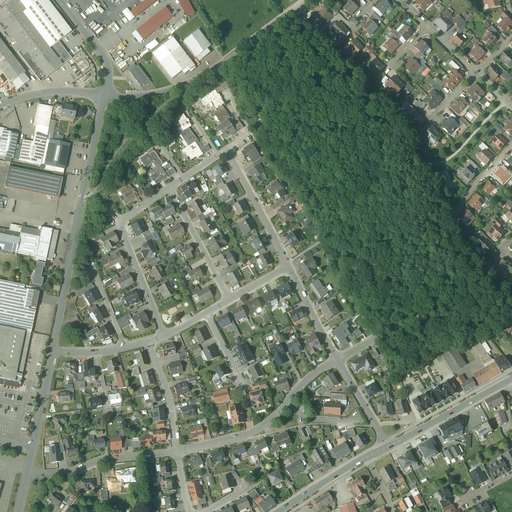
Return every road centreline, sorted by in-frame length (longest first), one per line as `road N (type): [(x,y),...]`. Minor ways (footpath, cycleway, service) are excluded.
road 1 (residential): [(105,92),(52,351)]
road 2 (unclassified): [(105,92),(176,85),(231,58),(310,0)]
road 3 (residential): [(25,474),(177,451)]
road 4 (secondary): [(511,378),(387,446)]
road 5 (residential): [(288,267),(225,149)]
road 6 (residential): [(229,300),(168,188)]
road 7 (residential): [(52,351),(25,474)]
road 8 (residential): [(164,335),(118,222)]
road 9 (residential): [(177,451),(245,435),(285,403)]
